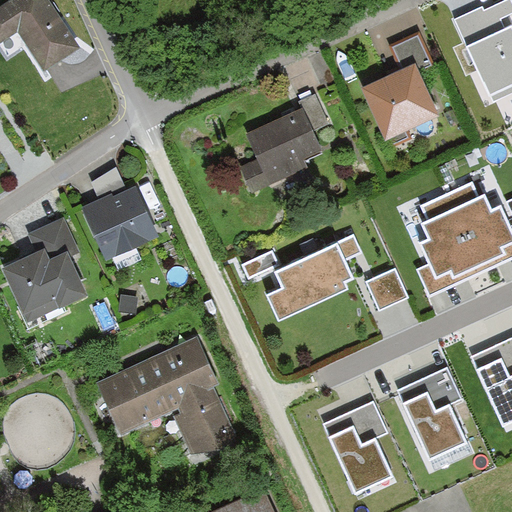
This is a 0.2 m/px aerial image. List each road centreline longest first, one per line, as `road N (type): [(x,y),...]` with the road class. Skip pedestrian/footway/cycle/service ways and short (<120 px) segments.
road 1 (track): [(140,115),(326,511)]
road 2 (residential): [(140,115),(401,0)]
road 3 (residential): [(315,381),(511,292)]
road 4 (residential): [(0,209),(140,115)]
road 5 (residential): [(86,0),(140,115)]
